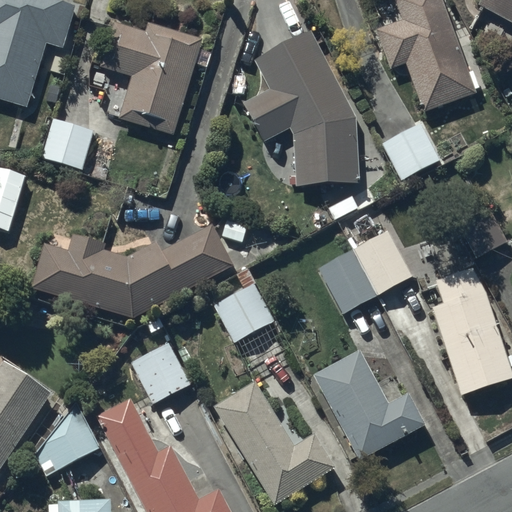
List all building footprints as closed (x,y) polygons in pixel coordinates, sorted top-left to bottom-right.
[(0,0),(0,101),(30,110),(48,46),(64,50),(75,10),(41,0),(0,0)] [(397,0),(405,21),(376,31),(389,71),(406,65),(422,115),(476,97),(444,0),(397,0)] [(511,0),(482,0),(478,8),(511,25),(511,0)] [(147,35),(116,25),(103,69),(133,79),(120,121),(174,138),(204,41),(150,25),(147,35)] [(311,35),(256,64),(271,92),(245,106),(266,145),(290,132),(294,139),(295,189),(358,185),(356,119),(311,35)] [(98,137),(56,123),(43,160),(85,175),(98,137)] [(419,126),(382,146),(401,183),(439,163),(419,126)] [(27,179),(0,170),(0,230),(10,233),(27,179)] [(456,226),(475,261),(505,244),(486,209),(456,226)] [(228,221),(222,241),(242,248),(249,227),(228,221)] [(107,248),(72,238),(68,254),(46,247),(33,292),(136,322),(236,272),(214,228),(163,254),(159,247),(129,262),(105,255),(107,248)] [(352,254),(376,297),(411,277),(387,235),(352,254)] [(376,297),(352,254),(320,272),(344,315),(376,297)] [(511,374),(473,272),(436,286),(444,309),(432,313),(464,399),(511,380),(511,374)] [(254,286),(216,307),(237,346),(276,325),(254,286)] [(170,346),(130,367),(152,408),(192,387),(170,346)] [(362,358),(317,380),(359,463),(426,430),(409,397),(387,408),(362,358)] [(0,477),(53,397),(5,365),(0,373),(0,477)] [(257,385),(216,410),(275,508),(337,471),(317,439),(297,451),(257,385)] [(130,402),(97,421),(148,511),(232,511),(221,492),(201,502),(172,449),(160,456),(130,402)] [(81,403),(36,457),(47,479),(104,452),(81,403)] [(59,508),(50,508),(49,511),(112,511),(112,502),(59,504),(59,508)]
